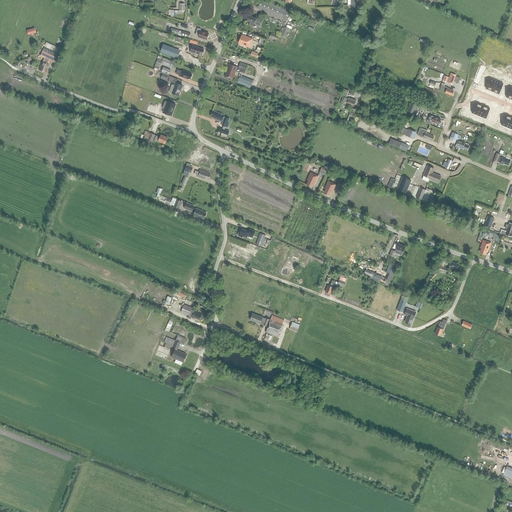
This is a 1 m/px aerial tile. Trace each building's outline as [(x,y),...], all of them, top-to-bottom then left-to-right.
[(289,12),(261,0),(260,0),(258,8),(286,20),(289,12)] [(247,21),(250,22),(249,25),(252,27),(254,24),(254,23),(260,26),(263,18),(256,16),(255,18),(249,15),(247,21)] [(289,29),(283,26),(279,36),(285,38),(289,29)] [(200,31),(201,29),(197,28),(195,35),(198,36),(198,37),(207,39),(208,34),(200,31)] [(239,43),(249,47),(252,39),(242,35),(239,43)] [(163,44),(160,52),(177,58),(179,53),(180,50),(173,48),(163,44)] [(197,46),(192,45),(190,52),(194,54),(194,53),(202,55),(204,49),(196,47),(197,46)] [(43,48),(41,53),(56,59),(58,54),(43,48)] [(171,61),(163,57),(161,63),(169,66),(171,61)] [(46,63),(48,60),(45,59),(44,62),(42,61),(39,70),(43,72),(45,67),(47,67),(48,64),(46,63)] [(239,73),(240,68),(239,68),(237,67),(229,64),(227,69),(228,69),(225,75),(233,78),(235,71),(239,73)] [(176,74),(180,75),(180,76),(188,79),(188,78),(190,79),(192,74),(190,74),(190,73),(183,70),(182,71),(177,69),(176,74)] [(450,73),(447,82),(452,84),(455,75),(450,73)] [(250,88),(251,84),(253,80),(240,76),(237,83),(250,88)] [(490,78),(486,89),(492,91),(496,81),(490,78)] [(496,81),(492,91),(498,94),(503,84),(496,81)] [(172,84),(169,92),(172,93),(178,96),(182,85),(175,83),(174,85),(172,84)] [(445,93),(451,95),(453,91),(449,89),(449,88),(444,86),(445,84),(442,83),(440,89),(445,91),(445,93)] [(353,107),(355,100),(348,97),(348,99),(343,97),(341,101),(344,102),(344,101),(346,102),(346,104),(353,107)] [(164,108),(162,112),(171,115),(175,104),(169,102),(168,102),(165,101),(162,108),(164,108)] [(410,103),(406,113),(413,116),(417,106),(410,103)] [(476,103),(472,113),(478,116),(483,105),(476,103)] [(483,105),(478,116),(485,118),(490,108),(483,105)] [(210,116),(215,118),(215,119),(221,122),(222,119),(223,120),(222,125),(227,127),(229,123),(228,122),(229,118),(225,117),(224,117),(223,117),(224,115),(212,111),(210,116)] [(433,116),(429,115),(426,123),(430,124),(431,122),(434,123),(434,122),(439,124),(440,119),(437,118),(434,116),(433,116)] [(511,117),(505,115),(501,125),(508,128),(511,117)] [(426,138),(432,140),(433,137),(429,135),(430,134),(426,133),(427,131),(420,128),(417,135),(423,137),(426,139),(426,138)] [(223,129),(221,135),(226,137),(227,135),(228,135),(229,131),(223,129)] [(414,139),(416,132),(408,129),(405,135),(414,139)] [(455,142),(457,143),(456,145),(461,147),(460,148),(463,149),(464,148),(467,150),(469,146),(465,144),(465,143),(456,139),(458,135),(452,132),(449,140),(455,142)] [(150,145),(154,135),(150,133),(146,144),(150,145)] [(159,139),(157,138),(157,140),(165,144),(167,138),(160,135),(159,139)] [(399,148),(401,142),(391,138),(389,144),(399,148)] [(198,154),(196,160),(206,164),(207,160),(208,157),(201,155),(198,154)] [(510,160),(501,157),(501,158),(499,157),(498,160),(497,162),(499,163),(502,165),(503,164),(508,165),(510,160)] [(433,168),(427,166),(423,175),(429,178),(429,179),(438,183),(440,176),(432,173),(433,168)] [(325,175),(327,169),(322,167),(319,173),(325,175)] [(209,173),(199,169),(198,172),(195,171),(194,174),(197,175),(197,176),(204,179),(205,178),(208,179),(210,175),(208,174),(209,173)] [(311,187),(313,184),(314,184),(318,176),(311,172),(307,180),(309,181),(307,185),(311,187)] [(406,194),(409,184),(411,180),(402,177),(397,190),(406,194)] [(336,184),(328,181),(325,188),(326,189),(324,193),(329,195),(330,192),(332,193),(336,184)] [(159,199),(160,195),(167,197),(168,194),(162,192),(163,189),(158,188),(155,198),(159,199)] [(421,199),(425,190),(420,188),(416,197),(421,199)] [(164,202),(164,203),(170,205),(172,199),(161,196),(159,200),(164,202)] [(182,201),(176,199),(174,206),(179,208),(182,201)] [(202,218),(204,218),(206,213),(202,211),(196,208),(196,209),(193,208),(194,206),(186,202),(184,208),(192,211),(193,210),(195,211),(193,215),(202,218)] [(491,227),(494,218),(487,216),(484,225),(491,227)] [(508,225),(506,224),(505,228),(507,229),(506,231),(501,230),(500,233),(504,234),(511,237),(511,234),(511,223),(509,223),(508,225)] [(242,238),(243,236),(247,237),(247,236),(253,238),(255,231),(249,229),(248,231),(241,229),(240,231),(239,231),(237,236),(242,238)] [(256,244),(262,247),(266,235),(260,233),(256,244)] [(480,248),(482,248),(480,252),(485,254),(486,251),(488,252),(491,243),(483,240),(480,248)] [(391,250),(389,255),(393,257),(395,253),(401,255),(402,251),(403,251),(405,246),(398,243),(395,251),(391,250)] [(249,244),(247,253),(254,255),(256,246),(249,244)] [(235,252),(233,257),(240,259),(243,260),(245,254),(235,250),(235,252)] [(459,264),(453,262),(446,260),(445,263),(449,265),(448,267),(457,270),(459,264)] [(282,264),(279,274),(285,276),(289,266),(282,264)] [(372,279),(388,286),(396,267),(389,264),(386,272),(388,273),(386,278),(375,273),(372,279)] [(340,276),(339,280),(337,284),(344,287),(347,279),(340,276)] [(330,294),(332,289),(333,289),(335,282),(332,280),(330,286),(328,285),(325,292),(330,294)] [(163,300),(162,303),(164,304),(164,306),(168,308),(172,298),(168,296),(167,297),(165,296),(164,299),(166,300),(166,301),(163,300)] [(402,296),(397,310),(402,313),(408,298),(402,296)] [(194,317),(199,319),(201,314),(194,311),(191,309),(192,308),(184,305),(181,312),(189,315),(189,314),(192,315),(191,317),(194,318),(194,317)] [(404,314),(408,316),(405,322),(410,324),(412,319),(412,320),(413,318),(416,312),(407,308),(404,314)] [(264,318),(252,314),(250,320),(259,324),(261,321),(264,322),(263,325),(267,326),(269,319),(264,317),(264,318)] [(284,320),(272,315),(265,332),(277,337),(284,320)] [(299,325),(292,322),(289,329),(297,332),(299,325)] [(442,331),(445,324),(440,322),(435,334),(440,336),(441,331),(442,331)] [(178,348),(180,343),(175,340),(175,341),(166,337),(164,342),(166,343),(164,347),(169,350),(171,345),(173,346),(175,347),(174,350),(175,350),(172,357),(183,362),(187,354),(177,350),(178,348)] [(511,468),(505,466),(502,475),(511,478),(511,468)]
